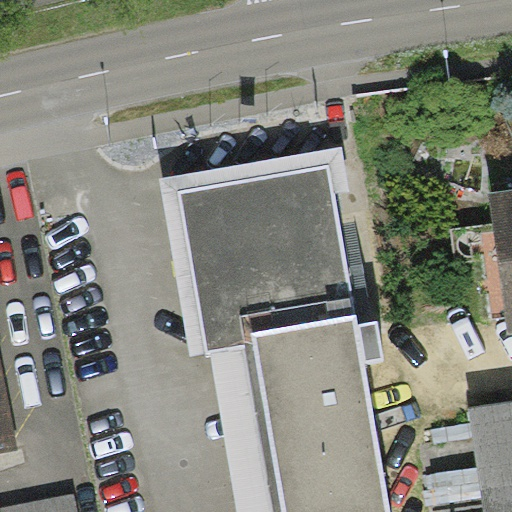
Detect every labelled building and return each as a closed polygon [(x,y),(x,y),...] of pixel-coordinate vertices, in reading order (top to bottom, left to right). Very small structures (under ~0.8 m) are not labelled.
[(343,147),(162,177),(192,354),(212,351),(239,511),(392,511),(367,361),(384,359),(378,321),(359,324),(336,188),(350,186),(343,147)] [(511,187),(491,191),(510,335),(511,334),(511,187)] [(0,453),(20,449),(0,350),(0,453)] [(511,511),(511,399),(468,406),(483,511),(511,511)] [(79,511),(75,493),(0,506),(0,511),(79,511)]
